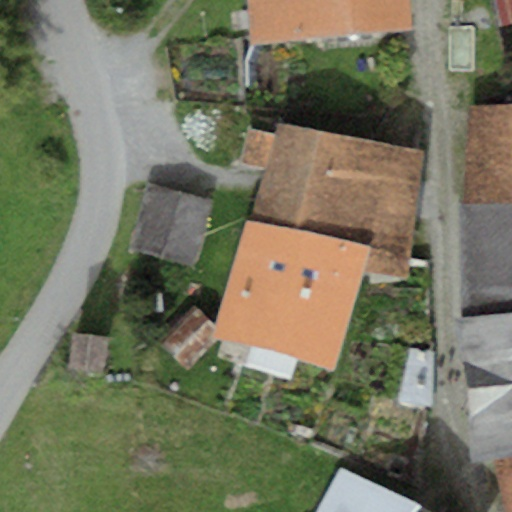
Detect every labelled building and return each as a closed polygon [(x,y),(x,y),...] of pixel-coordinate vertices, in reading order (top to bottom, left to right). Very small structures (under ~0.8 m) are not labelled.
[(247,0),(251,42),(412,29),(409,0),(247,0)] [(511,0),(494,0),(502,28),(511,25),(511,0)] [(511,103),(469,106),(463,205),(511,202),(511,103)] [(276,135),(268,169),(250,222),(369,248),(365,269),(407,278),(423,152),(278,123),(276,135)] [(276,135),(248,128),(240,162),(268,169),(276,135)] [(211,199),(148,181),(129,250),(192,268),(211,199)] [(511,202),(463,205),(459,205),(464,318),(511,312),(511,202)] [(365,269),(369,248),(250,222),(245,220),(213,335),(333,371),(365,269)] [(188,312),(153,345),(180,373),(215,341),(188,312)] [(511,312),(464,318),(459,319),(473,459),(492,458),(511,454),(511,312)] [(108,337),(70,332),(66,369),(104,374),(108,337)] [(428,406),(434,349),(401,346),(395,403),(428,406)] [(511,511),(511,454),(492,458),(502,511),(511,511)] [(441,511),(356,467),(332,511),(441,511)]
